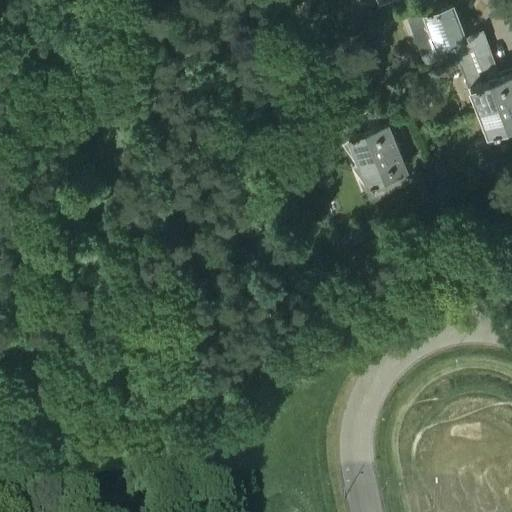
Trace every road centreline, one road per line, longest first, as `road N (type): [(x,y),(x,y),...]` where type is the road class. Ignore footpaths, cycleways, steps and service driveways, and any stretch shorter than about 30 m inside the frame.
road 1 (track): [(220,511),(209,407),(179,304),(120,0)]
road 2 (track): [(215,438),(124,452),(0,450)]
road 3 (residential): [(339,88),(297,94),(285,0)]
